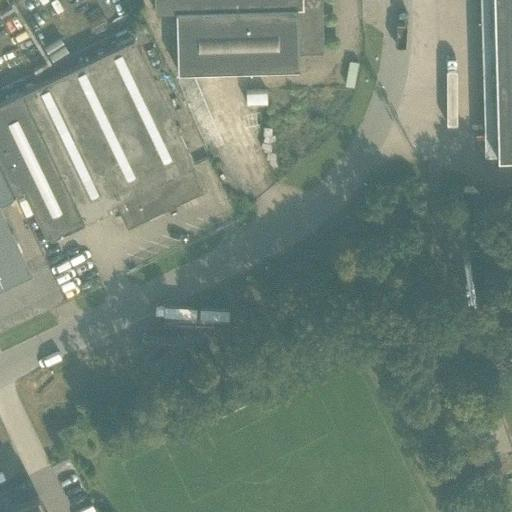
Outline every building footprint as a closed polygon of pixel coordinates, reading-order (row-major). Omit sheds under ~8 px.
[(323,52),(321,0),(153,0),(154,10),(175,10),(177,71),(299,67),(298,53),(323,52)] [(511,0),(492,0),(496,153),(511,152),(511,0)] [(133,38),(22,92),(0,102),(0,168),(12,192),(23,187),(46,235),(115,202),(127,227),(202,191),(190,166),(194,164),(133,38)] [(0,288),(31,273),(0,207),(0,198),(12,192),(0,168),(0,288)] [(477,238),(477,259),(489,258),(488,238),(477,238)] [(45,511),(37,496),(4,511),(45,511)]
